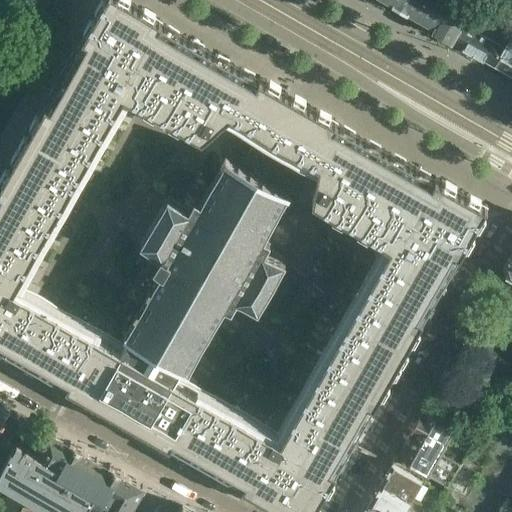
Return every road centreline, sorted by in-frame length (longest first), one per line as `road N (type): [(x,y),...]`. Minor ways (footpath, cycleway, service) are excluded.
road 1 (residential): [(343,511),(511,211)]
road 2 (residential): [(0,376),(234,511)]
road 3 (tertiary): [(315,33),(378,93),(498,164),(511,162)]
road 4 (tertiary): [(511,120),(397,57),(315,33)]
